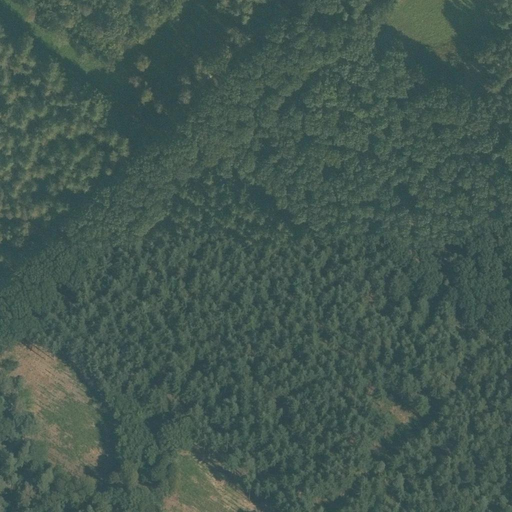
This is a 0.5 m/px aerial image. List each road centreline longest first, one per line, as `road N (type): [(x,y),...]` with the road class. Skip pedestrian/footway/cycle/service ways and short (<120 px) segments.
road 1 (track): [(511,357),(155,113)]
road 2 (track): [(0,266),(276,0)]
